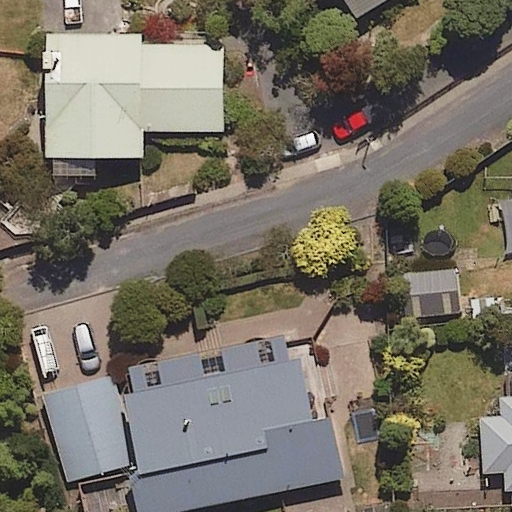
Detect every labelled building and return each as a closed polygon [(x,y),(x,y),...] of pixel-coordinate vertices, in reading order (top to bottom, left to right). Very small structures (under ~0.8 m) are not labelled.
[(346,0),(354,14),(378,0),(346,0)] [(140,39),(140,28),(44,28),(44,171),(95,171),(95,152),(142,152),(143,127),(222,127),(222,39),(140,39)] [(400,314),(457,311),(455,267),(397,270),(400,314)] [(331,412),(312,416),(295,329),(156,357),(112,366),(114,375),(44,389),(62,479),(128,465),(137,511),(156,511),(344,474),(331,412)] [(511,387),(502,389),(503,413),(481,414),(484,471),(506,470),(508,488),(511,487),(511,387)]
